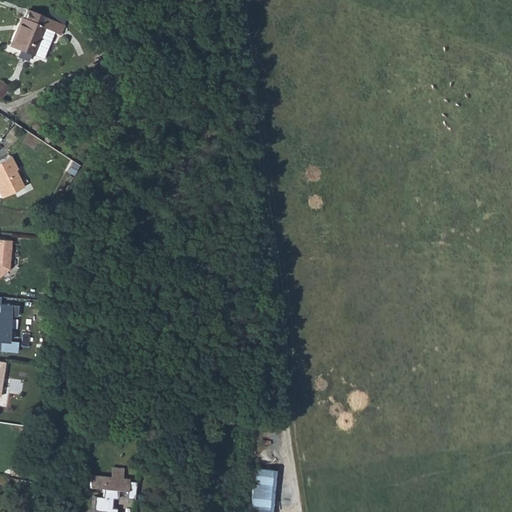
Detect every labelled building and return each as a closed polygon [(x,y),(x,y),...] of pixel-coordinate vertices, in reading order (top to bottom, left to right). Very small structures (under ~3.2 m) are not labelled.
[(8,48),(31,59),(42,32),(54,36),(58,38),(62,30),(26,14),(21,24),(18,22),(8,48)] [(42,32),(31,59),(42,63),(54,36),(42,32)] [(9,155),(0,159),(0,185),(0,187),(0,186),(0,196),(0,197),(22,187),(14,170),(16,169),(9,155)] [(0,334),(8,335),(9,310),(16,311),(17,299),(0,298),(0,334)] [(266,511),(270,462),(254,461),(249,511),(266,511)] [(128,478),(89,474),(88,486),(103,487),(102,497),(94,496),(93,509),(104,510),(104,511),(114,511),(115,507),(111,507),(112,498),(117,499),(118,490),(125,491),(125,497),(134,498),(135,480),(127,480),(128,478)]
